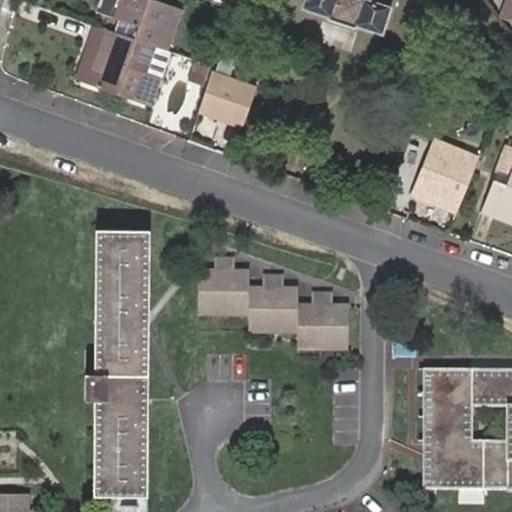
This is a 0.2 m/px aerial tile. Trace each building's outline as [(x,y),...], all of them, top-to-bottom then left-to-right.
[(101,0),(99,7),(146,24),(142,34),(170,44),(183,5),(168,0),(101,0)] [(306,0),(303,10),(329,17),(328,21),(354,29),(355,25),(383,34),(393,0),(306,0)] [(511,26),(511,2),(511,3),(509,2),(501,22),(511,26)] [(225,27),(232,7),(220,3),(212,22),(225,27)] [(110,22),(97,17),(90,35),(102,40),(89,75),(153,99),(174,46),(170,44),(142,34),(110,22)] [(76,71),(89,75),(102,40),(90,35),(76,71)] [(252,87),(208,73),(195,113),(239,127),(252,87)] [(475,158),(431,139),(406,196),(450,215),(475,158)] [(511,150),(505,148),(480,214),(511,225),(511,150)] [(135,489),(142,223),(105,222),(101,370),(98,370),(98,346),(88,346),(87,395),(96,395),(101,395),(99,488),(110,488),(109,506),(144,506),(145,489),(135,489)] [(150,223),(142,223),(135,489),(145,489),(150,223)] [(299,342),(345,345),(347,302),(331,302),(332,289),(316,289),(315,301),(299,300),(299,284),(285,283),(285,273),(269,272),(268,283),(251,282),(251,266),(234,265),(234,253),(219,252),(219,265),(204,264),(203,304),(250,305),(250,310),(249,323),(299,326),(299,331),(299,342)] [(511,370),(421,367),(419,441),(429,442),(428,485),(511,487),(511,370)] [(0,469),(15,470),(16,431),(0,430),(0,469)] [(429,442),(419,441),(418,485),(428,485),(429,442)] [(30,486),(0,484),(0,511),(40,511),(40,503),(29,502),(30,486)]
